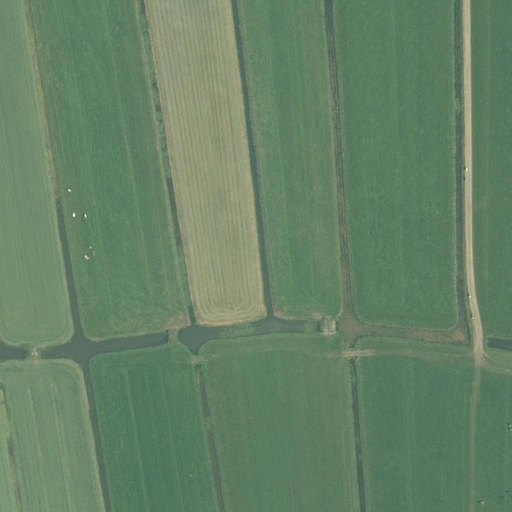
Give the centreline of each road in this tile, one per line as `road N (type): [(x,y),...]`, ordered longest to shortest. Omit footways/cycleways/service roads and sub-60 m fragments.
road 1 (track): [(244,0),(281,310),(174,324),(176,353),(187,361),(291,345),(368,353)]
road 2 (track): [(467,0),(479,355)]
